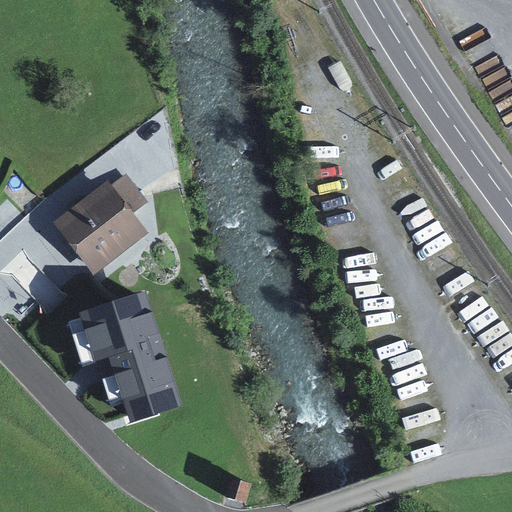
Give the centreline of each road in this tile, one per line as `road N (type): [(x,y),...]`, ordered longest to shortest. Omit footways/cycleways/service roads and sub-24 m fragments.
road 1 (residential): [(0,338),(110,454),(194,511)]
road 2 (secondary): [(374,0),(511,201)]
